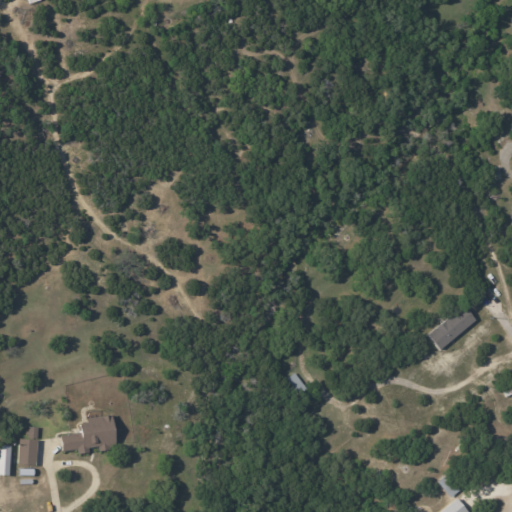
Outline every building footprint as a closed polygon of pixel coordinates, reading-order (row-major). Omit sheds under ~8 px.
[(472,319),(459,304),(425,335),(438,350),(472,319)] [(305,388),(292,372),(285,378),(298,394),(305,388)] [(59,451),(74,449),(75,454),(86,452),(86,447),(95,446),(96,450),(113,448),(109,414),(83,418),(83,422),(75,423),(77,432),(57,435),(59,451)] [(15,464),(33,465),(34,439),(16,438),(15,464)] [(435,511),(464,511),(465,511),(453,498),(435,511)]
